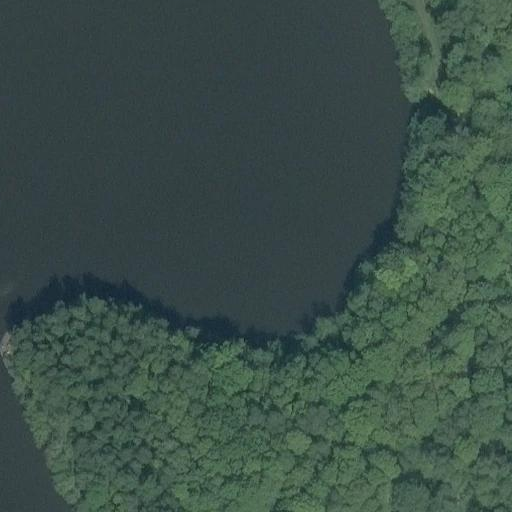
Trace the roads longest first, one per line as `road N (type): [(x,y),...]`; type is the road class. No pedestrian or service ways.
road 1 (track): [(273,511),(511,267)]
road 2 (track): [(511,265),(413,0)]
